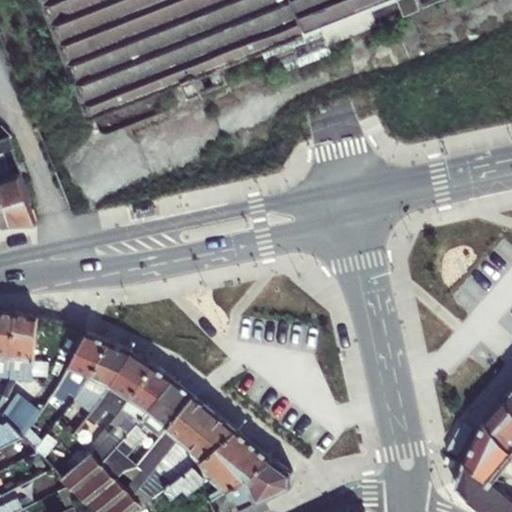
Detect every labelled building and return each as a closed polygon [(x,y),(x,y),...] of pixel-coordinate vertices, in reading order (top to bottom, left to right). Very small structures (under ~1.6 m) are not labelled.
[(36,0),(86,124),(181,87),(188,101),(224,86),(218,72),(261,54),(272,78),(331,54),(321,29),(395,0),(36,0)] [(36,218),(18,174),(6,179),(7,169),(2,155),(10,152),(6,141),(0,142),(0,199),(9,228),(35,227),(36,218)] [(0,230),(9,228),(0,199),(0,230)] [(0,375),(8,377),(15,311),(0,309),(0,375)] [(32,378),(38,315),(15,311),(8,377),(32,378)] [(68,380),(81,387),(109,341),(88,332),(60,381),(66,384),(68,380)] [(68,428),(74,434),(131,351),(109,341),(81,387),(77,394),(75,397),(85,405),(68,428)] [(121,407),(153,364),(131,351),(74,434),(82,441),(105,407),(104,402),(108,397),(121,407)] [(131,420),(137,425),(174,379),(153,364),(121,407),(134,416),(131,420)] [(105,465),(119,479),(126,470),(138,465),(129,457),(148,434),(142,429),(146,425),(161,438),(197,395),(174,379),(137,425),(122,444),(105,465)] [(60,381),(57,385),(77,394),(81,387),(68,380),(66,384),(60,381)] [(511,386),(503,397),(511,408),(511,386)] [(154,496),(166,488),(239,428),(209,405),(197,395),(161,438),(157,443),(138,465),(150,476),(141,486),(154,496)] [(108,397),(104,402),(117,412),(121,407),(108,397)] [(511,408),(503,397),(484,420),(511,453),(511,408)] [(0,447),(23,436),(12,424),(8,420),(1,412),(0,411),(0,447)] [(511,487),(511,453),(484,420),(462,464),(456,484),(488,511),(511,511),(511,499),(506,494),(511,487)] [(142,429),(148,434),(157,443),(161,438),(146,425),(142,429)] [(215,473),(229,488),(276,457),(239,428),(166,488),(173,497),(180,492),(184,496),(215,473)] [(94,454),(105,465),(122,444),(110,435),(94,454)] [(72,485),(87,500),(98,511),(130,511),(143,503),(134,494),(119,479),(105,465),(94,454),(93,453),(73,471),(65,478),(72,485)] [(276,457),(229,488),(239,511),(265,499),(292,486),(292,471),(276,457)] [(66,464),(58,471),(65,478),(73,471),(66,464)] [(143,503),(144,503),(154,496),(141,486),(134,494),(143,503)] [(0,511),(16,511),(20,510),(24,508),(19,498),(0,507),(0,511)] [(143,503),(130,511),(148,511),(144,503),(143,503)]
